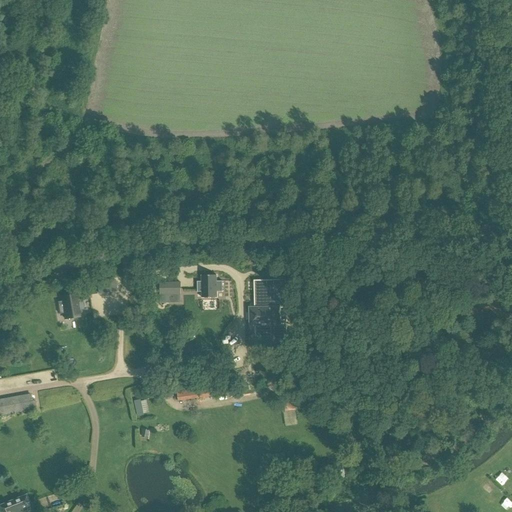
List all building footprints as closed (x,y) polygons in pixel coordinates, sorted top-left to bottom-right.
[(217,276),(201,276),(201,282),(197,282),(197,292),(201,292),(201,298),(218,298),(218,292),(223,292),(222,281),(217,282),(217,276)] [(287,307),(287,280),(255,280),(255,307),(249,307),(249,327),(255,327),(255,353),(287,353),(287,326),(282,326),(282,307),(287,307)] [(160,303),(168,303),(168,294),(181,294),(181,282),(160,282),(160,303)] [(99,284),(93,285),(95,297),(101,296),(99,284)] [(117,289),(105,291),(106,299),(119,297),(117,289)] [(78,295),(60,298),(61,302),(58,302),(60,314),(63,314),(64,320),(81,317),(80,311),(84,310),(83,300),(79,301),(78,295)] [(178,401),(230,394),(228,380),(176,387),(178,401)] [(32,400),(31,394),(0,399),(0,416),(36,410),(34,400),(32,400)] [(283,412),(295,410),(294,398),(281,399),(283,412)] [(141,399),(134,401),(137,417),(144,415),(141,399)] [(296,426),(297,439),(308,438),(306,425),(296,426)] [(75,482),(84,478),(81,470),(72,473),(75,482)] [(511,479),(506,475),(500,482),(508,489),(511,484),(511,479)] [(33,511),(26,494),(0,504),(0,511),(33,511)]
